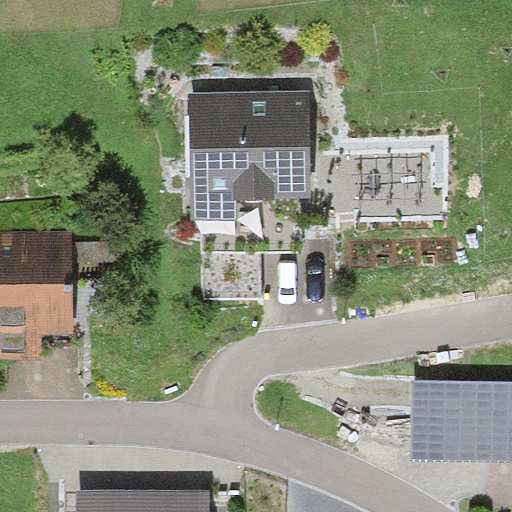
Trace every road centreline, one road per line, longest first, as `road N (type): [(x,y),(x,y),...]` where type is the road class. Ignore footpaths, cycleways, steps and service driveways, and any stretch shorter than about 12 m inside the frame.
road 1 (residential): [(212,429),(220,388),(243,358),(511,312)]
road 2 (residential): [(212,429),(362,484),(413,511)]
road 3 (residential): [(0,429),(212,429)]
